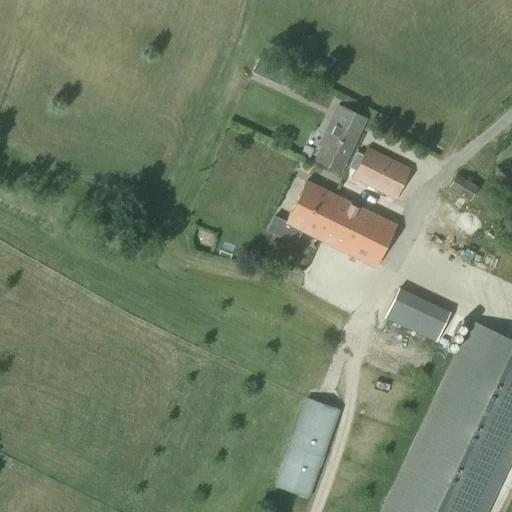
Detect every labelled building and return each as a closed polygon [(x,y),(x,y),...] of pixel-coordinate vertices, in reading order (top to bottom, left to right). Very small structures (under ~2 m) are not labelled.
[(337,107),(318,147),(320,147),(315,156),(308,152),(304,160),(315,165),(317,161),(339,172),(363,120),(337,107)] [(369,146),(352,178),(394,200),(410,166),(369,146)] [(445,188),(467,201),(474,189),(453,176),(445,188)] [(374,267),(394,227),(305,183),(284,223),(374,267)] [(412,235),(446,246),(459,207),(426,196),(412,235)] [(429,332),(439,306),(388,286),(377,311),(429,332)] [(382,511),(480,511),(511,444),(511,340),(470,321),(382,511)] [(339,410),(329,406),(305,398),(288,447),(273,487),(307,499),(322,459),(339,410)]
